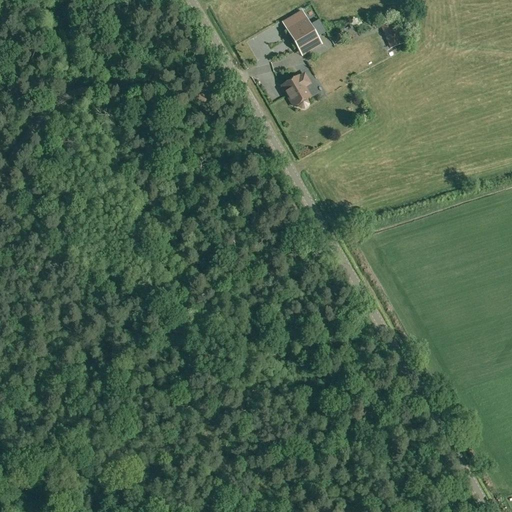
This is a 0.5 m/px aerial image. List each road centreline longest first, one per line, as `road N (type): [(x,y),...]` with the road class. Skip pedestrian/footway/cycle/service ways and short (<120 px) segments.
road 1 (unclassified): [(487,511),(233,71)]
road 2 (unclassified): [(0,175),(71,98),(202,83),(233,71)]
